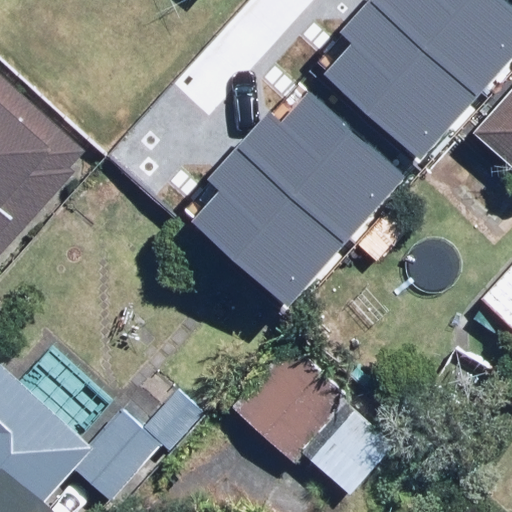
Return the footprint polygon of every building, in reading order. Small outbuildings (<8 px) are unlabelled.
[(330,58),(430,146),(511,53),(511,0),(362,0),(353,11),(363,20),(330,58)] [(194,203),(294,291),(415,155),(314,67),(288,97),(278,87),(216,156),(227,166),(194,203)] [(0,250),(91,152),(0,69),(0,250)] [(511,89),(483,124),(511,149),(511,89)] [(511,273),(493,295),(511,312),(511,273)] [(233,406),(296,461),(315,438),(363,480),(396,443),(350,402),(354,398),(290,342),(233,406)] [(0,511),(27,511),(91,436),(1,361),(0,361),(0,511)] [(358,511),(361,482),(280,476),(277,511),(358,511)]
